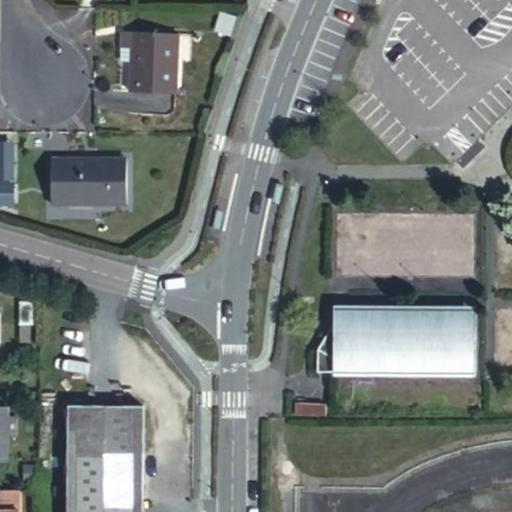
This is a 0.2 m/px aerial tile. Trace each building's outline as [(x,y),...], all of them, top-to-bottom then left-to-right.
[(175,90),(175,27),(121,28),(120,45),(135,44),(135,72),(130,72),(131,91),(175,90)] [(16,136),(0,135),(0,200),(14,201),(16,136)] [(59,158),(42,157),(42,203),(118,203),(119,158),(87,158),(86,162),(59,161),(59,158)] [(323,326),(324,377),(465,376),(463,313),(323,312),(323,326)] [(306,377),(324,377),(323,326),(306,354),(306,377)] [(135,511),(137,404),(62,403),(60,511),(135,511)] [(11,511),(12,487),(0,486),(0,511),(11,511)]
